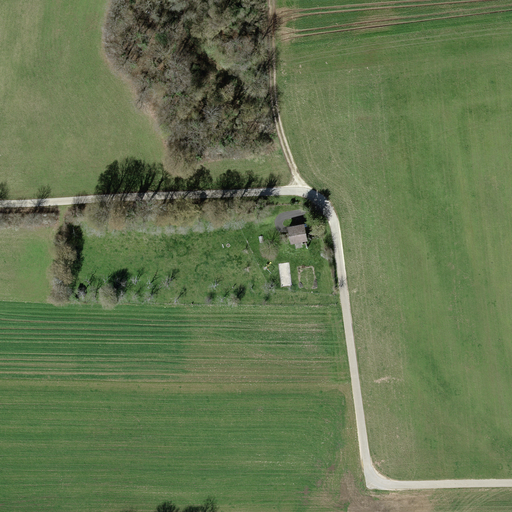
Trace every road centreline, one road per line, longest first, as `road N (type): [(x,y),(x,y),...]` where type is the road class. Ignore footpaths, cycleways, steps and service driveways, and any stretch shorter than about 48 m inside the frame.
road 1 (track): [(511,484),(371,483),(330,200),(301,180),(279,140),(266,0)]
road 2 (track): [(0,203),(161,183)]
road 3 (track): [(301,180),(161,183)]
